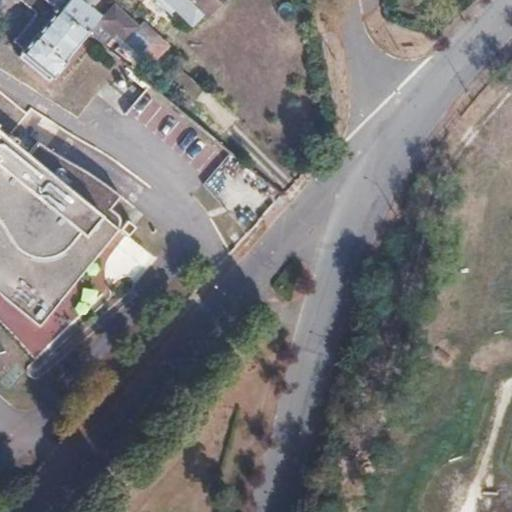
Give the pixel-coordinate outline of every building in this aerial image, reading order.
[(48,0),(22,0),(37,13),(16,41),(25,48),(23,50),(25,52),(22,55),(53,79),(56,74),(57,74),(70,59),(67,57),(86,32),(48,0)] [(48,0),(86,32),(96,19),(88,13),(89,6),(92,2),(89,0),(48,0)] [(152,0),(152,1),(174,22),(180,16),(189,25),(202,11),(204,14),(217,0),(152,0)] [(114,4),(100,20),(142,59),(153,46),(134,29),(137,25),(114,4)] [(205,90),(185,112),(218,140),(237,118),(205,90)] [(0,292),(39,323),(118,227),(119,223),(118,218),(114,212),(109,208),(120,195),(100,178),(89,171),(77,164),(62,156),(49,149),(38,141),(27,156),(12,143),(30,121),(36,125),(43,117),(33,109),(29,114),(0,91),(0,292)] [(30,121),(12,143),(27,156),(38,141),(29,134),(36,125),(30,121)] [(229,154),(200,184),(245,228),(275,197),(229,154)]
